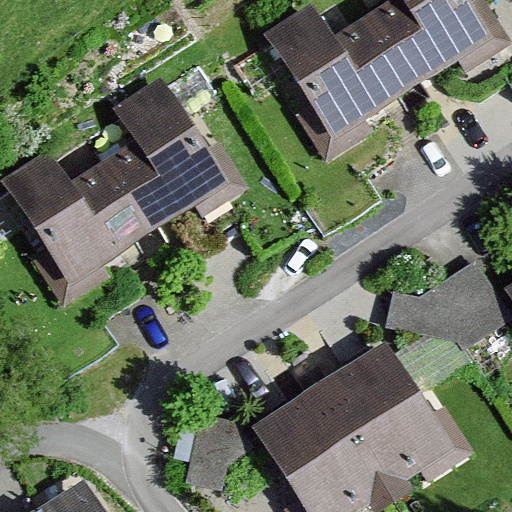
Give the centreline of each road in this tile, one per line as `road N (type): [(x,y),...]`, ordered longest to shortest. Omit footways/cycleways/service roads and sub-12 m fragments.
road 1 (residential): [(129,464),(139,421),(166,388),(511,159)]
road 2 (residential): [(129,464),(67,440),(30,441),(0,454)]
